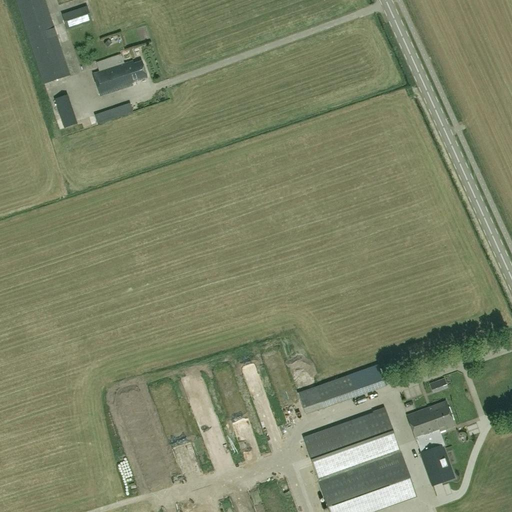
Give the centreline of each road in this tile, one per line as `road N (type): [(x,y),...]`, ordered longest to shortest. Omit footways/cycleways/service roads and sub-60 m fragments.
road 1 (unknown): [(389,6),(89,109),(75,73)]
road 2 (tertiary): [(511,277),(386,0)]
road 3 (unknown): [(389,388),(297,426),(293,443),(314,511)]
road 4 (unknown): [(511,339),(389,388)]
